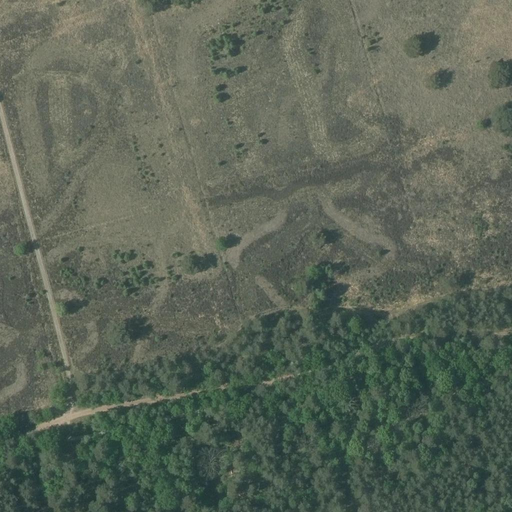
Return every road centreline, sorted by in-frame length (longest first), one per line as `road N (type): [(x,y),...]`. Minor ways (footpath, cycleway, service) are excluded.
road 1 (track): [(70,420),(282,381),(386,343),(511,334)]
road 2 (track): [(70,378),(0,100)]
